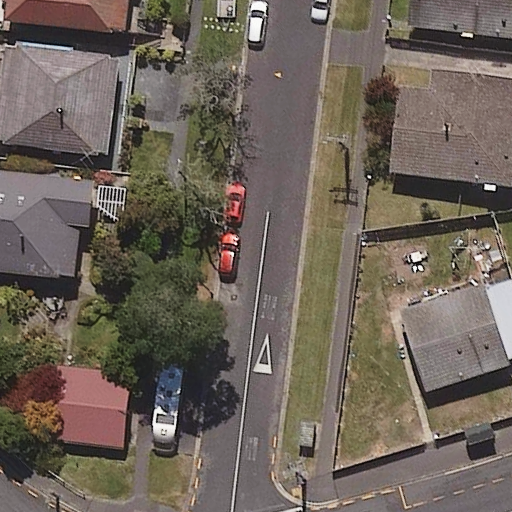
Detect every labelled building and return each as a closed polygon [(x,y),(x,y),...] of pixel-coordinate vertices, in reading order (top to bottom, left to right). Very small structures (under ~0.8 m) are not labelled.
[(13,0),(12,24),(132,32),(134,0),(13,0)] [(511,36),(511,0),(412,0),(410,23),(511,36)] [(126,56),(14,42),(1,143),(113,157),(126,56)] [(391,170),(511,186),(511,77),(433,70),(430,88),(400,86),(391,170)] [(0,171),(0,270),(74,278),(84,183),(0,171)] [(484,283),(400,312),(426,392),(508,363),(484,283)] [(46,440),(123,448),(131,373),(53,365),(46,440)]
